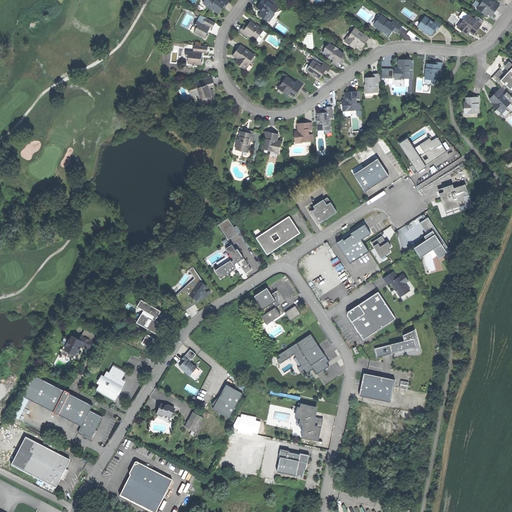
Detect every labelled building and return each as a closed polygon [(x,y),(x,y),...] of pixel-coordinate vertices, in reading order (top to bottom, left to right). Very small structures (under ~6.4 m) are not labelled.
[(215,9),(219,12),(223,7),(224,8),(226,6),(229,1),(227,0),(204,0),(203,2),(212,9),(214,7),(215,8),(215,9)] [(261,0),(262,0),(257,6),(260,9),(263,8),(263,11),(262,11),(260,14),(269,21),(276,12),(275,11),(278,7),(272,2),(273,0),(261,0)] [(490,0),(484,0),(478,9),(486,14),(487,12),(493,16),(496,11),(500,5),(495,1),(494,3),(490,0)] [(202,15),(198,21),(203,24),(206,17),(202,15)] [(206,17),(203,24),(210,27),(210,26),(212,27),(213,28),(216,22),(206,17)] [(378,20),(374,26),(381,31),(382,30),(390,36),(392,33),(394,30),(398,33),(403,25),(394,19),(392,23),(382,17),(380,21),(378,20)] [(426,17),(418,27),(424,31),(426,29),(428,31),(428,32),(432,35),(434,32),(436,30),(438,31),(443,24),(437,19),(434,23),(426,17)] [(464,19),(458,28),(466,33),(468,30),(475,35),(478,30),(482,24),(476,20),(473,18),(472,20),(468,17),(465,21),(464,19)] [(198,21),(197,21),(195,26),(197,28),(194,32),(206,38),(209,33),(208,32),(210,28),(210,27),(203,24),(198,21)] [(245,25),(240,31),(247,36),(249,34),(256,39),(259,35),(260,36),(264,30),(258,26),(257,27),(255,26),(256,25),(250,21),(248,25),(247,26),(245,25)] [(352,33),(346,41),(354,46),(356,43),(362,48),(366,43),(369,38),(360,31),(359,33),(356,30),(353,34),(352,33)] [(329,44),(324,52),(327,54),(327,57),(330,59),(332,58),(334,60),(332,63),(338,67),(341,63),(343,60),(341,59),(344,54),(340,51),(339,52),(337,51),(338,50),(337,48),(334,46),(332,46),(329,44)] [(194,45),(194,52),(201,53),(201,52),(204,52),(208,52),(209,46),(194,45)] [(237,50),(234,55),(238,58),(240,59),(238,63),(246,69),(252,60),(250,59),(252,56),(249,53),(250,51),(241,45),(237,50)] [(188,52),(187,51),(186,56),(189,57),(189,62),(193,63),(193,65),(197,65),(198,63),(203,64),(204,58),(202,58),(202,53),(201,53),(194,52),(188,52)] [(313,60),(306,70),(312,74),(314,72),(316,74),(315,75),(320,78),(322,75),(324,73),(326,74),(331,67),(323,62),(321,65),(313,60)] [(405,60),(399,60),(399,69),(395,69),(395,79),(409,79),(412,79),(414,79),(414,72),(410,72),(410,66),(414,66),(414,60),(405,60)] [(435,65),(428,64),(428,69),(429,69),(429,72),(426,72),(426,79),(438,80),(439,70),(443,70),(444,63),(439,62),(435,62),(435,65)] [(493,78),(503,87),(506,84),(510,88),(511,85),(511,63),(511,62),(507,66),(511,70),(509,73),(507,75),(501,70),(493,78)] [(375,74),(372,74),(373,77),(366,78),(366,84),(368,84),(368,87),(366,87),(366,93),(378,93),(378,83),(380,83),(380,74),(375,74)] [(212,76),(202,79),(203,82),(200,83),(199,80),(194,82),(191,90),(199,94),(202,102),(200,103),(201,106),(203,106),(203,108),(215,104),(214,100),(216,95),(214,89),(211,90),(210,89),(210,87),(215,86),(212,76)] [(284,81),(279,89),(287,94),(288,92),(295,97),(300,90),(304,84),(298,80),(296,82),(288,77),(285,82),(284,81)] [(497,93),(491,99),(497,105),(496,107),(502,113),(511,102),(511,101),(505,95),(508,92),(503,87),(497,93)] [(352,92),(346,92),(346,101),(343,101),(344,111),(351,111),(353,111),(353,109),(358,109),(358,110),(362,110),(362,103),(357,103),(357,98),(361,98),(361,91),(352,92)] [(476,96),(473,96),(473,97),(467,97),(467,102),(465,102),(465,114),(480,113),(480,104),(481,104),(481,96),(476,96)] [(322,113),(319,113),(319,122),(318,122),(318,130),(331,130),(330,118),(333,118),(333,109),(325,109),(325,113),(322,113)] [(305,123),(299,123),(299,132),(295,132),(296,142),(314,141),(314,134),(310,134),(310,129),(313,129),(313,122),(305,123)] [(251,131),(247,130),(247,132),(242,131),(240,138),(241,138),(241,140),(239,140),(237,149),(245,151),(245,149),(250,150),(252,140),(254,140),(256,132),(251,131)] [(273,133),(267,131),(264,143),(266,143),(265,149),(270,150),(270,151),(280,153),(282,143),(278,142),(279,134),(273,133)] [(262,133),(256,132),(254,140),(257,141),(254,155),(257,156),(262,133)] [(407,136),(398,142),(417,170),(447,151),(437,136),(431,140),(429,137),(414,147),(407,136)] [(376,160),(354,175),(365,192),(388,175),(376,160)] [(470,191),(467,182),(454,187),(453,184),(440,189),(446,209),(466,201),(463,194),(470,191)] [(327,195),(309,207),(319,222),(328,216),(337,210),(327,195)] [(289,215),(256,236),(268,253),(301,232),(289,215)] [(414,248),(420,258),(434,249),(439,258),(448,252),(444,247),(448,244),(429,215),(420,221),(428,233),(424,235),(426,240),(414,248)] [(219,223),(226,234),(236,227),(229,217),(219,223)] [(342,238),(336,242),(349,262),(368,250),(360,238),(369,232),(364,223),(350,232),(351,234),(343,239),(342,238)] [(239,232),(236,227),(226,234),(228,238),(239,232)] [(390,245),(387,241),(386,241),(382,235),(371,242),(384,260),(388,257),(385,254),(389,251),(387,247),(390,245)] [(214,269),(220,278),(230,271),(236,267),(234,264),(238,261),(243,269),(249,265),(242,254),(240,256),(232,243),(226,247),(233,257),(214,269)] [(199,280),(201,281),(203,280),(193,266),(189,269),(195,277),(176,294),(185,308),(197,299),(188,293),(191,288),(193,289),(199,280)] [(383,277),(388,284),(391,282),(400,296),(410,290),(405,282),(408,280),(404,273),(397,277),(394,271),(383,277)] [(197,299),(198,300),(202,293),(207,285),(201,281),(199,280),(193,289),(191,288),(188,293),(197,299)] [(260,291),(254,295),(265,313),(262,315),(267,323),(281,315),(276,307),(281,304),(277,290),(271,293),(267,287),(260,291)] [(355,325),(363,338),(396,317),(379,291),(347,312),(347,314),(355,325)] [(136,321),(156,331),(160,325),(162,321),(155,317),(160,308),(140,297),(137,304),(143,307),(136,321)] [(285,311),(290,320),(301,313),(296,305),(285,311)] [(311,333),(278,354),(280,357),(277,359),(279,363),(294,354),(301,365),(297,367),(301,372),(305,370),(307,373),(314,369),(317,374),(329,366),(327,363),(329,362),(319,347),(311,333)] [(89,348),(93,340),(80,334),(78,338),(71,335),(68,339),(64,337),(62,342),(66,344),(63,349),(69,352),(68,354),(69,356),(71,357),(73,356),(74,354),(75,355),(76,352),(78,353),(82,345),(89,348)] [(375,348),(377,357),(415,347),(412,338),(375,348)] [(190,347),(181,358),(183,360),(180,364),(186,368),(185,369),(190,373),(196,365),(190,360),(196,352),(190,347)] [(113,363),(110,370),(121,376),(125,369),(113,363)] [(97,388),(115,397),(119,391),(116,390),(118,387),(120,384),(122,385),(125,378),(121,376),(110,370),(107,369),(105,375),(102,373),(98,381),(100,382),(97,388)] [(359,395),(391,401),(395,379),(367,373),(366,381),(362,381),(361,385),(359,395)] [(33,374),(23,395),(29,398),(42,404),(59,412),(70,391),(33,374)] [(213,406),(229,415),(242,390),(225,382),(222,389),(219,395),(218,394),(212,401),(214,403),(213,406)] [(93,402),(70,391),(59,412),(81,423),(78,430),(90,436),(93,430),(95,431),(98,424),(103,414),(90,408),(93,402)] [(20,417),(29,398),(23,395),(14,414),(20,417)] [(204,407),(206,402),(196,398),(194,403),(204,407)] [(159,406),(157,412),(159,413),(161,415),(164,414),(165,413),(171,415),(175,406),(167,403),(165,403),(161,402),(159,406)] [(301,437),(318,440),(323,418),(315,416),(317,406),(300,403),(299,406),(296,406),(294,417),(300,418),(298,425),(302,426),(301,432),(302,433),(301,437)] [(194,425),(196,426),(202,413),(193,409),(187,421),(194,425)] [(259,432),(261,420),(243,417),(242,423),(241,429),(259,432)] [(25,436),(12,464),(56,486),(61,476),(64,478),(67,473),(69,469),(66,467),(70,458),(46,446),(45,450),(36,446),(38,442),(25,436)] [(46,446),(38,442),(36,446),(45,450),(46,446)] [(281,449),(276,471),(303,476),(305,468),(306,469),(306,466),(309,455),(300,453),(299,454),(288,451),(289,450),(281,449)] [(120,495),(154,511),(155,511),(173,479),(136,460),(129,474),(131,474),(120,495)]
